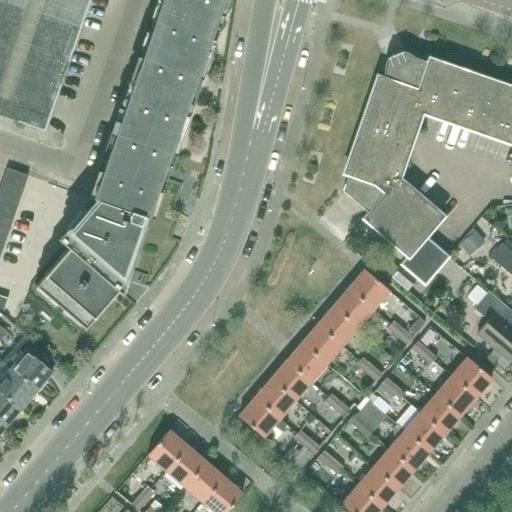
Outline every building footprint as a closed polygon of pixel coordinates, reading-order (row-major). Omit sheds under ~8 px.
[(89,0),(0,0),(80,28),(89,0)] [(80,28),(0,0),(0,116),(44,132),(80,28)] [(216,0),(166,0),(97,201),(120,209),(140,217),(141,217),(216,0)] [(383,70),(384,72),(381,78),(377,77),(343,174),(348,175),(342,191),(365,211),(367,213),(363,219),(407,257),(401,265),(424,284),(447,257),(424,237),(442,216),(398,179),(421,113),(511,144),(511,87),(428,59),(427,63),(424,62),(413,58),(412,57),(410,55),(409,54),(407,54),(406,53),(404,52),(400,52),(397,52),(393,53),(390,55),(388,58),(385,60),(385,62),(384,64),(383,66),(383,68),(383,70)] [(24,187),(27,176),(6,169),(2,180),(24,187)] [(0,190),(20,198),(24,187),(2,180),(0,186),(0,190)] [(0,202),(16,208),(20,198),(0,190),(0,202)] [(140,217),(120,209),(97,201),(93,205),(91,207),(88,210),(83,209),(65,230),(67,231),(68,229),(69,230),(73,233),(68,248),(67,249),(39,282),(40,283),(53,294),(48,299),(70,317),(74,312),(87,323),(88,324),(94,318),(116,291),(118,290),(112,285),(115,277),(126,281),(139,244),(145,226),(139,224),(141,217),(140,217)] [(0,214),(13,219),(16,208),(0,202),(0,214)] [(0,226),(9,229),(13,219),(0,214),(0,226)] [(0,238),(5,240),(9,229),(0,226),(0,238)] [(472,254),(482,244),(473,234),(463,243),(472,254)] [(511,255),(500,245),(490,257),(511,275),(511,273),(511,293),(510,295),(511,296),(511,255)] [(372,310),(388,291),(363,270),(347,289),(372,310)] [(488,291),(486,293),(477,285),(466,297),(476,305),(473,309),(488,321),(476,335),(507,361),(511,354),(511,328),(498,316),(506,307),(488,291)] [(357,328),(372,310),(347,289),(332,307),(357,328)] [(341,347),(357,328),(332,307),(316,325),(341,347)] [(397,337),(402,330),(393,322),(390,325),(387,329),(397,337)] [(325,365),(341,347),(316,325),(300,344),(325,365)] [(0,337),(8,335),(0,327),(0,337)] [(402,330),(397,337),(406,345),(412,338),(402,330)] [(420,357),(426,350),(416,342),(411,349),(430,365),(433,362),(430,365),(420,357)] [(310,383),(325,365),(300,344),(285,362),(310,383)] [(48,369),(49,369),(25,349),(9,368),(36,391),(52,372),(48,369)] [(433,362),(435,359),(426,350),(420,357),(430,365),(433,362)] [(365,373),(371,367),(361,358),(356,365),(375,382),(375,381),(365,373)] [(475,398),(491,379),(466,358),(450,377),(475,398)] [(294,402),(310,383),(285,362),(269,380),(294,402)] [(365,373),(375,381),(381,375),(371,367),(365,373)] [(0,392),(20,410),(36,391),(9,368),(0,379),(0,392)] [(459,416),(475,398),(450,377),(435,395),(459,416)] [(389,393),(395,387),(385,379),(380,385),(389,393)] [(278,420),(294,402),(269,380),(254,398),(278,420)] [(404,395),(395,387),(389,393),(380,385),(379,386),(398,402),(402,398),(404,395)] [(0,424),(4,428),(20,410),(0,392),(0,424)] [(334,410),(340,403),(330,395),(324,402),(334,410)] [(444,434),(459,416),(435,395),(419,413),(444,434)] [(263,438),(278,420),(254,398),(238,417),(263,438)] [(370,435),(386,416),(365,398),(356,408),(358,410),(354,415),(363,423),(358,430),(367,438),(370,435)] [(349,411),(340,403),(334,410),(344,418),(347,415),(349,411)] [(428,453),(444,434),(419,413),(403,431),(428,453)] [(358,430),(363,423),(354,415),(348,422),(367,438),(370,435),(367,438),(358,430)] [(305,423),(300,430),(317,443),(322,436),(305,423)] [(166,472),(187,447),(168,431),(147,456),(166,472)] [(303,446),(309,440),(299,431),(293,438),(312,455),(315,451),(312,454),(303,446)] [(413,471),(428,453),(403,431),(388,450),(413,471)] [(315,451),(318,448),(309,440),(303,446),(312,454),(315,451)] [(183,487),(205,462),(187,447),(166,472),(183,487)] [(303,447),(290,462),(299,469),(312,455),(303,447)] [(397,489),(413,471),(388,450),(372,468),(378,473),(397,489)] [(326,466),(332,459),(322,451),(320,454),(317,458),(326,466)] [(332,459),(326,466),(336,474),(339,471),(342,468),(332,459)] [(202,503),(223,478),(205,462),(183,487),(202,503)] [(397,489),(378,473),(372,468),(357,486),(382,507),(397,489)] [(212,511),(226,511),(241,494),(223,478),(202,503),(212,511)] [(139,496),(146,502),(155,493),(147,486),(139,496)] [(348,511),(377,511),(382,507),(357,486),(340,505),(348,511)] [(138,511),(146,502),(139,496),(131,505),(138,511)] [(158,511),(163,507),(155,500),(144,511),(158,511)]
